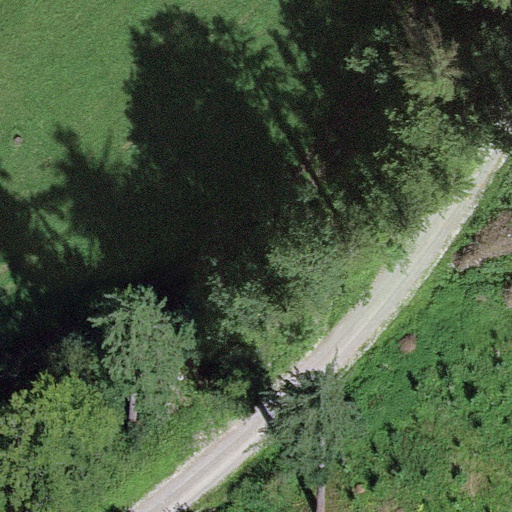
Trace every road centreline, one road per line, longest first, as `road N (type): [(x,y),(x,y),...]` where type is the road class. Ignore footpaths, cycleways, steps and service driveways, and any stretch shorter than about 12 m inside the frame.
road 1 (track): [(0,380),(259,225),(342,130),(415,0)]
road 2 (track): [(485,161),(316,365),(145,511)]
